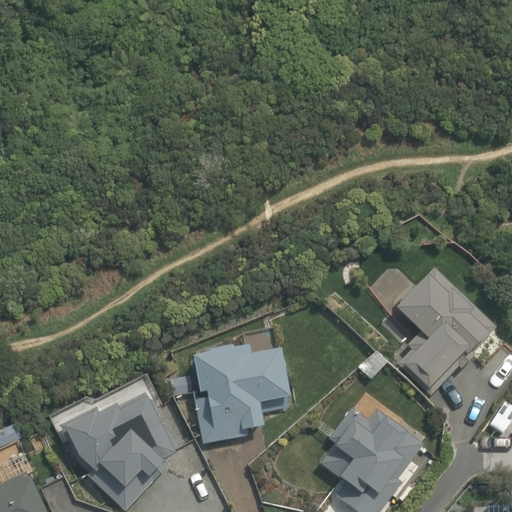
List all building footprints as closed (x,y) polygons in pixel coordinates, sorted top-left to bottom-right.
[(435,268),(395,308),(425,337),(400,365),(433,397),(459,366),(465,369),(476,357),(472,353),(496,328),(435,268)] [(233,348),(233,344),(204,350),(205,354),(192,356),(199,390),(193,392),(203,443),(247,435),(246,429),(264,426),(262,413),(289,408),(286,396),(289,396),(280,348),(250,354),(248,345),(233,348)] [(191,391),(189,375),(171,378),(174,394),(191,391)] [(95,404),(59,424),(72,459),(123,509),(166,464),(164,456),(172,449),(146,394),(117,408),(114,403),(96,412),(95,404)] [(511,424),(511,400),(510,399),(490,425),(504,436),(511,424)] [(368,419),(351,408),(346,416),(346,419),(331,438),(337,443),(320,463),(340,478),(346,483),(337,497),(357,511),(379,511),(402,484),(397,480),(423,445),(377,409),(368,419)] [(0,511),(47,511),(33,476),(28,477),(26,473),(0,484),(0,511)]
